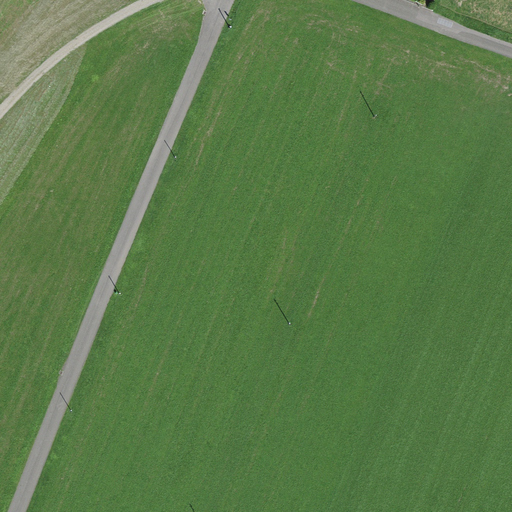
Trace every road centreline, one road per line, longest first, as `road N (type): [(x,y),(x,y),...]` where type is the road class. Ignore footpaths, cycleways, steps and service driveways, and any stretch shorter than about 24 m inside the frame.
road 1 (residential): [(227,0),(20,511)]
road 2 (track): [(162,0),(81,44),(0,118)]
road 3 (residential): [(372,0),(511,50)]
